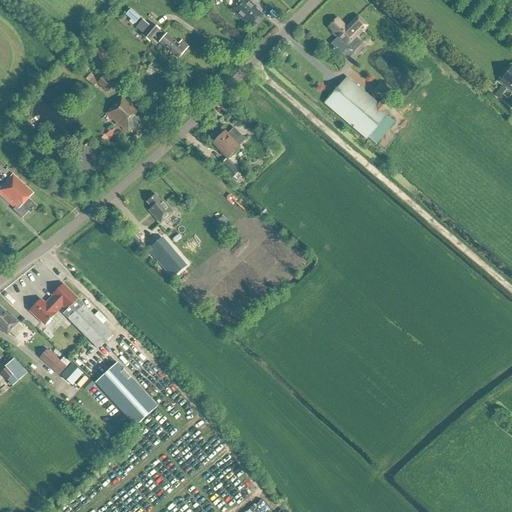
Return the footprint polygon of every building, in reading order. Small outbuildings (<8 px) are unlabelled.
[(238,0),(230,10),(244,22),(245,21),(253,28),(264,16),(256,9),(257,8),(247,0),(238,0)] [(131,8),(125,14),(135,23),(141,17),(131,8)] [(367,26),(357,17),(348,26),(347,26),(346,28),(337,19),(328,27),(333,32),(332,33),(336,38),(330,44),(340,54),(357,36),(367,26)] [(143,19),(136,27),(143,33),(141,35),(150,42),(154,37),(159,42),(178,59),(189,47),(181,41),(178,45),(166,34),(166,35),(165,36),(159,31),(160,30),(151,23),(149,25),(143,19)] [(105,60),(110,52),(98,45),(93,53),(105,60)] [(91,66),(85,61),(80,68),(86,73),(91,66)] [(511,66),(500,82),(511,91),(511,66)] [(103,75),(99,71),(89,82),(94,87),(97,83),(107,92),(115,84),(104,74),(103,75)] [(395,123),(387,116),(390,112),(346,77),(325,104),(377,145),(395,123)] [(136,130),(142,124),(134,117),(139,111),(122,96),(106,114),(127,133),(133,127),(136,130)] [(107,142),(115,135),(110,130),(103,138),(107,142)] [(230,156),(239,147),(234,142),(235,142),(225,132),(212,144),(222,153),(224,151),(230,156)] [(37,144),(31,151),(41,160),(47,166),(54,160),(47,154),(37,144)] [(232,177),(238,171),(226,159),(220,164),(232,177)] [(30,213),(36,207),(28,199),(33,193),(12,174),(0,187),(0,194),(15,208),(13,210),(22,218),(28,211),(30,213)] [(173,213),(162,200),(160,201),(155,195),(147,202),(152,208),(149,211),(160,224),(173,213)] [(215,220),(221,229),(230,224),(224,215),(215,220)] [(141,243),(135,236),(131,239),(137,246),(141,243)] [(161,239),(148,250),(172,278),(185,267),(161,239)] [(40,300),(30,311),(45,325),(62,307),(66,311),(78,299),(64,285),(55,293),(52,297),(45,304),(40,300)] [(66,311),(63,314),(98,349),(113,334),(103,325),(94,316),(78,299),(66,311)] [(8,316),(0,307),(0,325),(1,324),(9,332),(18,322),(10,314),(8,316)] [(94,316),(103,325),(107,321),(98,312),(94,316)] [(59,376),(67,367),(47,349),(39,358),(59,376)] [(136,428),(158,407),(117,363),(95,384),(136,428)] [(68,368),(60,377),(67,382),(72,387),(83,375),(71,364),(68,368)] [(7,380),(13,376),(6,368),(0,373),(7,380)] [(95,385),(89,379),(81,387),(87,393),(95,385)]
